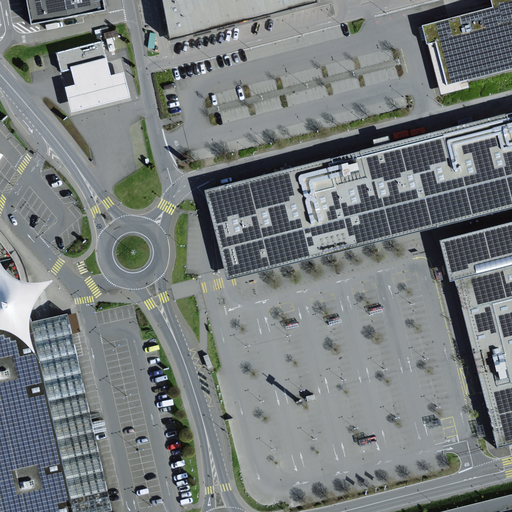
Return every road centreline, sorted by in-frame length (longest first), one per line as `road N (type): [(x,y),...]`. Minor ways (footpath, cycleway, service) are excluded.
road 1 (unclassified): [(177,192),(234,165),(511,98)]
road 2 (unclassified): [(177,192),(155,136),(128,0)]
road 3 (tertiary): [(0,74),(78,169)]
